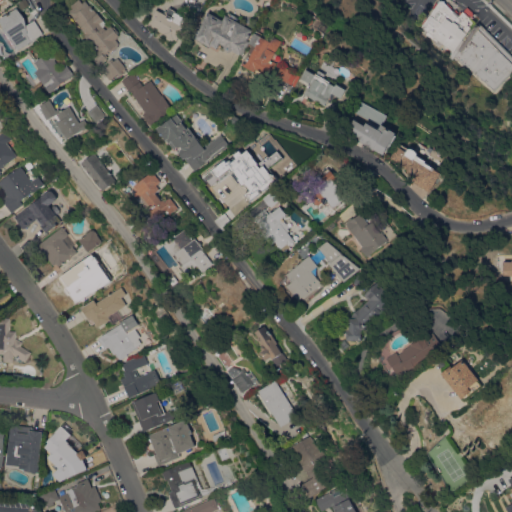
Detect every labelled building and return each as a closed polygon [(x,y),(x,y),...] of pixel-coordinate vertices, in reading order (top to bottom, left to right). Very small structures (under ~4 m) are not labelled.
[(79,0),(81,0),(84,3),(87,1),(93,8),(94,7),(106,21),(102,23),(107,30),(112,26),(114,28),(116,27),(121,33),(119,34),(121,36),(117,39),(120,44),(119,47),(115,50),(114,49),(107,54),(110,57),(109,58),(110,59),(101,66),(96,58),(101,54),(86,35),(88,34),(71,11),(75,8),(73,5),(79,0)] [(455,58),(454,57),(452,60),(440,51),(442,49),(434,44),(436,42),(426,34),(428,32),(421,27),(435,9),(433,7),(437,2),(439,4),(439,3),(439,1),(441,1),(442,0),(454,11),(456,10),(459,13),(464,7),(472,19),(476,23),(463,40),(465,41),(474,30),(479,23),(511,55),(511,73),(494,91),(476,73),(455,58)] [(45,34),(20,50),(7,30),(3,27),(1,20),(26,3),(36,18),(45,34)] [(166,15),(170,8),(176,11),(175,12),(187,18),(183,24),(185,26),(176,41),(149,25),(157,10),(166,15)] [(248,44),(241,55),(220,43),(219,44),(214,42),(211,47),(194,38),(208,11),(223,20),(226,14),(252,29),(249,35),(250,36),(248,40),(250,41),(249,44),(248,44)] [(256,33),(263,37),(267,29),(275,34),(274,36),(283,41),(276,53),(283,57),(278,65),(282,66),(283,65),(297,73),(294,79),(291,77),(289,80),(291,81),(289,84),(276,77),(278,73),(272,70),(268,78),(255,70),(254,72),(243,65),(244,63),(246,64),(255,48),(249,44),(250,41),(256,33)] [(54,49),(61,57),(57,60),(63,68),(68,64),(76,74),(53,92),(37,72),(42,68),(37,62),(54,49)] [(129,70),(121,76),(119,74),(112,80),(104,71),(112,65),(110,62),(114,59),(116,61),(120,57),(129,70)] [(307,69),(336,86),(337,84),(347,90),(342,98),(333,93),(325,106),(309,97),(308,100),(303,97),(309,87),(299,82),(307,69)] [(136,73),(145,86),(153,81),(162,96),(164,95),(175,112),(152,127),(144,115),(147,113),(132,90),(130,91),(124,81),(136,73)] [(42,110),(44,109),(42,105),(51,100),(58,111),(60,109),(62,112),(71,106),(81,123),(85,120),(90,126),(68,139),(58,123),(62,121),(58,114),(49,120),(42,110)] [(107,115),(98,122),(90,112),(99,105),(107,115)] [(333,113),(343,118),(337,129),(327,123),(333,113)] [(178,114),(184,123),(188,129),(190,127),(197,138),(199,138),(205,148),(222,134),(230,145),(196,171),(187,159),(186,159),(186,158),(184,160),(179,154),(181,153),(178,148),(175,150),(158,128),(178,114)] [(237,127),(231,124),(234,116),(241,119),(237,127)] [(397,133),(384,155),(346,133),(352,123),(354,124),(356,120),(366,125),(368,123),(379,130),(383,124),(397,133)] [(0,134),(4,131),(10,139),(7,142),(17,155),(0,168),(0,170),(1,171),(0,172),(2,174),(0,175),(0,134)] [(430,192),(413,181),(416,176),(413,176),(410,175),(408,172),(408,170),(401,166),(402,165),(392,157),(402,143),(410,149),(410,148),(412,148),(414,149),(416,149),(418,151),(419,153),(419,154),(418,155),(427,161),(427,162),(436,168),(435,168),(442,173),(430,192)] [(117,181),(104,191),(82,163),(95,153),(117,181)] [(248,190),(257,200),(250,205),(237,191),(233,187),(234,186),(230,181),(235,176),(238,178),(260,158),(264,163),(267,160),(269,162),(271,162),(273,164),(273,167),(248,190)] [(0,181),(20,166),(31,181),(38,176),(44,184),(21,202),(23,204),(12,213),(4,202),(6,201),(4,198),(7,195),(0,185),(0,181)] [(338,177),(334,181),(349,197),(339,206),(338,205),(334,209),(329,203),(326,205),(323,201),(320,205),(317,204),(313,201),(314,197),(319,192),(314,186),(326,175),(324,172),(329,168),(338,177)] [(153,171),(162,182),(158,186),(161,190),(157,194),(163,201),(164,200),(165,202),(171,198),(179,208),(171,214),(168,211),(156,221),(135,194),(138,192),(134,187),(153,171)] [(281,197),(283,198),(271,208),(264,198),(274,190),(276,189),(281,197)] [(37,219),(24,229),(15,217),(48,192),(52,191),(56,196),(56,200),(49,205),(53,211),(53,205),(57,206),(60,210),(59,213),(54,213),(61,221),(53,229),(48,224),(44,228),(37,219)] [(291,245),(289,243),(282,249),(275,242),(272,245),(264,237),(267,235),(254,218),(266,209),(270,214),(273,212),(279,220),(281,218),(284,222),(285,221),(290,227),(288,228),(290,230),(288,232),(295,241),(291,245)] [(370,224),(374,221),(382,233),(384,231),(391,241),(366,257),(361,249),(363,247),(347,223),(363,213),(370,224)] [(87,235),(86,234),(93,228),(103,242),(89,252),(80,240),(87,235)] [(214,264),(203,272),(199,266),(188,274),(165,243),(177,234),(178,236),(187,229),(214,264)] [(62,239),(69,249),(72,246),(77,253),(59,266),(57,264),(53,266),(40,247),(63,230),(66,235),(62,239)] [(345,281),(331,264),(332,263),(320,247),(328,241),(361,268),(345,281)] [(79,275),(80,277),(82,276),(80,273),(88,267),(82,259),(95,249),(102,258),(95,263),(96,265),(99,262),(111,278),(81,302),(67,284),(79,275)] [(309,249),(313,254),(311,255),(306,259),(302,255),(309,249)] [(320,267),(313,272),(322,284),(304,298),(303,296),(298,300),(287,286),(293,281),(287,273),(303,261),(306,259),(311,255),(320,267)] [(502,276),(511,276),(511,260),(502,260),(502,276)] [(353,280),(365,270),(373,281),(361,290),(353,280)] [(348,330),(350,330),(350,318),(353,318),(353,314),(358,309),(359,309),(369,299),(364,295),(374,285),(377,288),(379,285),(389,295),(384,300),(390,305),(364,332),(364,341),(348,340),(348,330)] [(95,299),(99,306),(98,302),(121,286),(126,294),(122,297),(126,304),(111,315),(112,316),(110,318),(111,319),(99,327),(93,318),(90,320),(82,308),(95,299)] [(127,354),(128,355),(120,360),(116,353),(113,354),(109,346),(107,347),(105,348),(99,339),(133,315),(139,324),(133,328),(140,337),(138,338),(141,343),(127,354)] [(24,362),(12,355),(12,363),(2,362),(2,355),(0,354),(0,319),(8,319),(7,331),(14,331),(14,339),(21,343),(19,347),(30,353),(24,362)] [(261,352),(264,350),(261,347),(264,345),(256,332),(264,326),(287,359),(280,365),(274,357),(273,358),(272,357),(267,360),(261,352)] [(398,352),(399,354),(404,351),(403,350),(412,344),(411,343),(416,340),(417,341),(424,337),(425,338),(435,332),(444,347),(399,376),(388,358),(398,352)] [(149,363),(142,366),(143,369),(138,371),(140,376),(149,372),(155,387),(131,397),(123,378),(126,377),(124,372),(126,371),(122,362),(145,353),(149,363)] [(467,398),(465,396),(462,398),(443,373),(452,366),(454,368),(465,359),(480,379),(479,380),(483,385),(467,398)] [(234,378),(233,379),(228,370),(233,366),(242,370),(246,369),(248,373),(251,371),(260,383),(255,386),(254,384),(244,392),(234,378)] [(276,380),(299,416),(281,427),(259,391),(276,380)] [(140,421),(141,420),(133,401),(157,392),(165,412),(173,409),(177,418),(144,431),(140,421)] [(196,446),(183,451),(184,453),(180,455),(181,457),(179,458),(180,460),(174,462),(173,460),(159,466),(154,455),(157,454),(149,434),(187,419),(193,433),(191,434),(196,446)] [(33,427),(32,428),(45,430),(39,472),(25,470),(23,469),(23,468),(20,469),(20,466),(6,464),(12,424),(33,427)] [(66,440),(68,441),(68,443),(79,452),(84,449),(88,456),(84,459),(89,469),(61,481),(53,474),(58,470),(54,466),(56,464),(49,457),(53,453),(46,447),(50,443),(49,441),(57,433),(56,432),(63,424),(72,433),(66,440)] [(299,485),(310,479),(292,446),(310,435),(319,450),(321,448),(326,456),(318,460),(332,484),(307,499),(299,485)] [(206,497),(174,508),(170,498),(175,496),(168,479),(165,480),(161,471),(191,459),(206,497)] [(66,511),(61,498),(62,497),(62,496),(67,494),(66,491),(78,485),(77,483),(88,478),(92,487),(96,486),(102,501),(99,502),(102,509),(94,511),(66,511)] [(340,483),(349,478),(355,490),(347,495),(356,511),(335,511),(332,506),(322,511),(316,499),(341,485),(340,483)] [(55,488),(60,499),(53,502),(55,504),(49,507),(47,503),(43,505),(40,498),(44,496),(43,493),(42,492),(54,486),(55,488)] [(183,511),(215,498),(220,508),(210,511),(183,511)]
